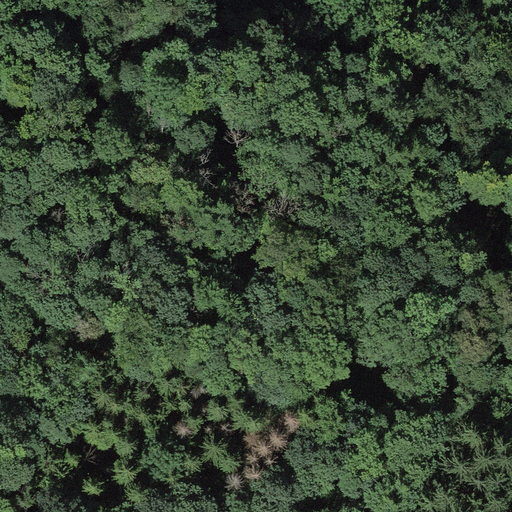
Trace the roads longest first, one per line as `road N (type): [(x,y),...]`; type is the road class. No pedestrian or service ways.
road 1 (track): [(0,117),(26,173),(97,218),(423,393),(511,419)]
road 2 (track): [(511,127),(278,72),(221,48),(181,0)]
